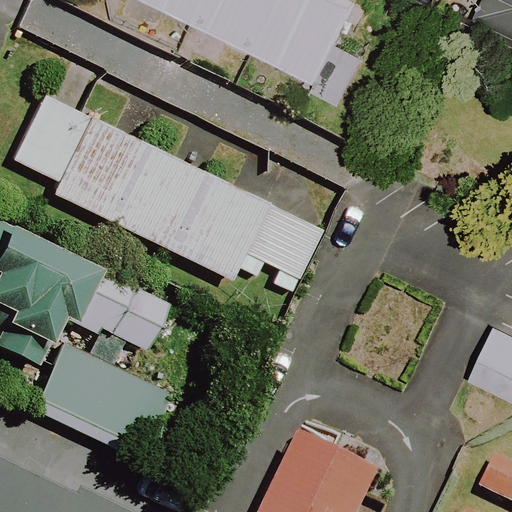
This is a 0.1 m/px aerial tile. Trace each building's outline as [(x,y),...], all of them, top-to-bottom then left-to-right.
[(152,0),(312,78),(306,90),(336,104),(361,53),(334,39),(352,0),(152,0)] [(260,208),(34,98),(2,163),(48,185),(42,197),(223,284),(230,270),(249,280),(266,288),(282,296),(313,234),(260,208)] [(165,307),(0,231),(0,351),(44,371),(27,408),(146,462),(174,400),(132,381),(165,307)] [(511,346),(498,379),(511,384),(511,346)] [(383,511),(398,479),(315,442),(283,511),(383,511)] [(511,511),(511,471),(485,459),(469,493),(509,511),(511,511)] [(87,511),(0,468),(0,511),(87,511)]
